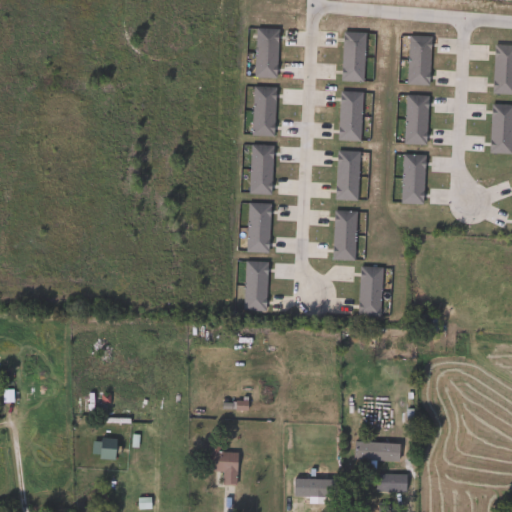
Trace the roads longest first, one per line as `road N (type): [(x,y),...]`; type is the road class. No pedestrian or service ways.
road 1 (residential): [(511,23),(127,0)]
road 2 (residential): [(308,293),(296,262),(310,0)]
road 3 (residential): [(151,0),(140,287)]
road 4 (residential): [(0,193),(6,0)]
road 5 (residential): [(464,201),(455,145),(463,19)]
